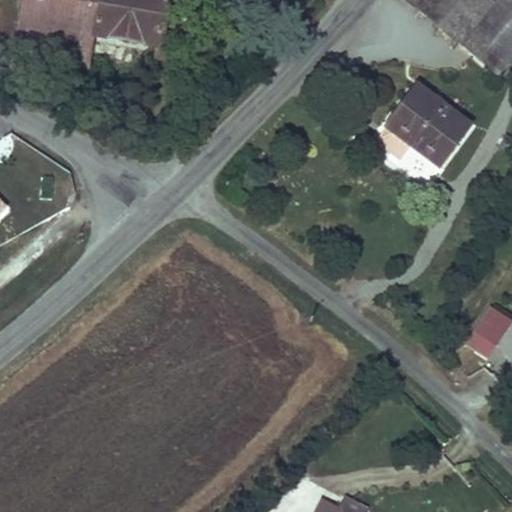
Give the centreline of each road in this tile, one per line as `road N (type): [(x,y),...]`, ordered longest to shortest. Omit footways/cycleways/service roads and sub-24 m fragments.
road 1 (tertiary): [(347,0),(153,204)]
road 2 (tertiary): [(153,204),(0,336)]
road 3 (unclassified): [(0,92),(78,141),(153,204)]
